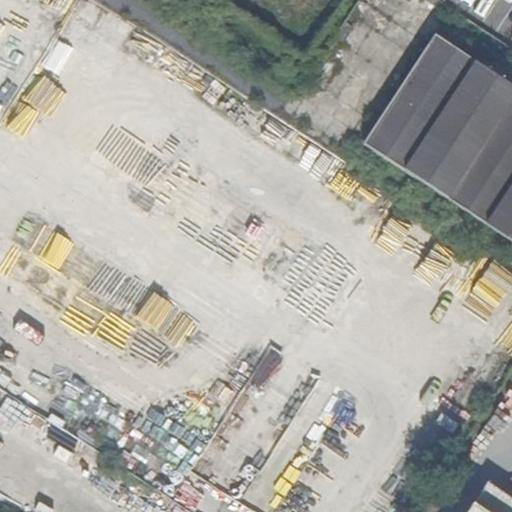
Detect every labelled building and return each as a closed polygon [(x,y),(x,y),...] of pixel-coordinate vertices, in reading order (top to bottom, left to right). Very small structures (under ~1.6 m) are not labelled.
[(484,227),(511,244),(511,88),(433,37),(361,146),(374,155),(415,182),(484,227)] [(143,78),(164,54),(148,39),(126,63),(143,78)] [(378,235),(394,253),(418,231),(402,213),(378,235)] [(433,243),(423,266),(444,275),(454,253),(433,243)] [(484,275),(468,292),(489,312),(505,295),(484,275)] [(54,366),(43,390),(55,396),(66,371),(54,366)]
